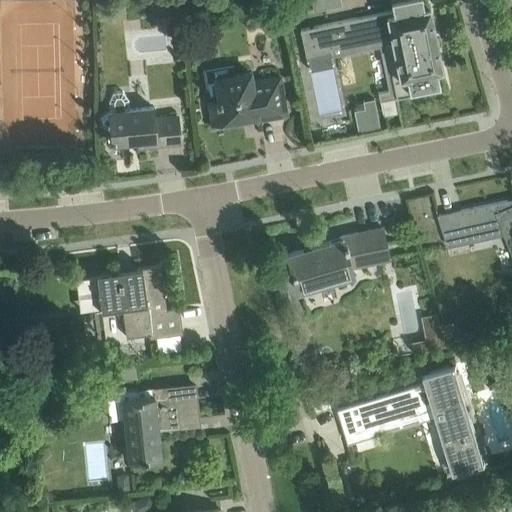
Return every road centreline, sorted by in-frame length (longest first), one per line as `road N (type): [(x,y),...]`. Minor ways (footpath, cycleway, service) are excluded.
road 1 (tertiary): [(511,131),(199,199)]
road 2 (residential): [(263,511),(199,199)]
road 3 (tertiary): [(199,199),(0,222)]
